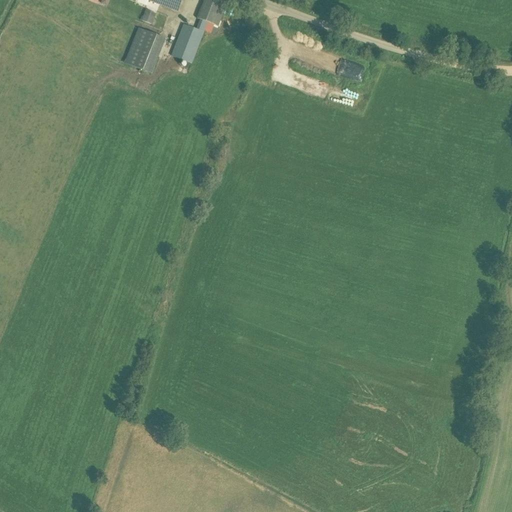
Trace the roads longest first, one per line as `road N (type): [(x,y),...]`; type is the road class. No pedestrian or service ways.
road 1 (track): [(268,3),(100,511)]
road 2 (unclassified): [(257,0),(450,63)]
